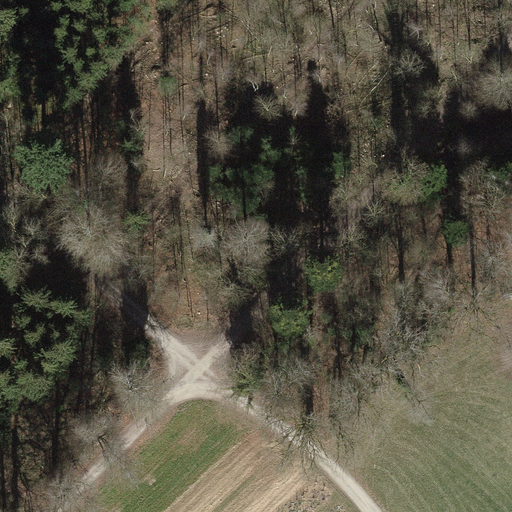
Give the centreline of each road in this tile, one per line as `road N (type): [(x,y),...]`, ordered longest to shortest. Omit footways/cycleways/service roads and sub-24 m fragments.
road 1 (track): [(371,511),(341,475),(197,369),(0,195)]
road 2 (track): [(197,369),(423,143),(511,35)]
road 3 (track): [(197,369),(42,511)]
